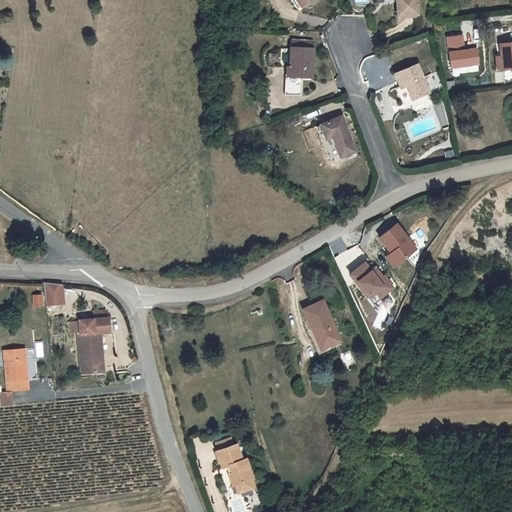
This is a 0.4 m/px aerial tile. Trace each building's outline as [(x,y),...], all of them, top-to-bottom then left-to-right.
[(294,0),(300,9),(313,0),(294,0)] [(395,0),(396,18),(416,17),(414,0),(395,0)] [(511,44),(501,46),(502,56),(495,56),(497,73),(511,70),(511,44)] [(312,51),(289,50),(288,70),(284,69),(284,81),(300,81),(300,78),(311,78),(312,51)] [(416,64),(393,75),(397,83),(400,89),(405,86),(412,100),(429,91),(416,64)] [(340,114),(319,122),(324,137),(331,134),(338,155),(354,149),(340,114)] [(377,236),(389,251),(397,262),(415,248),(395,223),(377,236)] [(397,262),(389,251),(383,256),(391,266),(397,262)] [(348,272),(370,300),(375,296),(379,301),(393,291),(367,258),(348,272)] [(46,304),(56,303),(55,296),(63,296),(61,283),(43,282),(46,304)] [(41,291),(32,292),(33,306),(42,305),(41,291)] [(300,310),(312,335),(317,333),(324,347),(341,339),(320,300),(300,310)] [(77,327),(80,370),(104,369),(102,351),(101,351),(100,329),(109,329),(108,315),(106,315),(106,308),(93,309),(93,316),(78,317),(78,318),(69,319),(70,328),(77,327)] [(317,333),(312,335),(319,350),(324,347),(317,333)] [(2,348),(6,388),(27,386),(24,346),(2,348)] [(340,356),(348,370),(357,364),(348,351),(340,356)] [(117,356),(120,366),(131,362),(128,353),(117,356)] [(12,393),(0,393),(0,399),(0,403),(13,402),(12,393)] [(233,432),(217,436),(219,445),(235,441),(233,432)] [(219,445),(217,445),(222,463),(226,462),(233,488),(235,488),(237,496),(253,492),(251,484),(253,483),(246,456),(242,457),(237,440),(235,441),(219,445)] [(214,443),(207,444),(208,463),(216,462),(214,443)]
